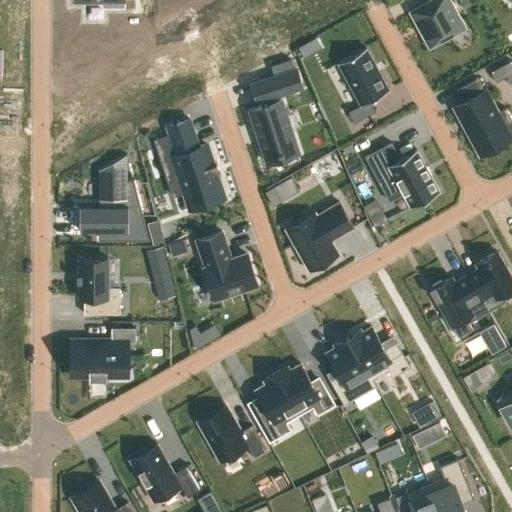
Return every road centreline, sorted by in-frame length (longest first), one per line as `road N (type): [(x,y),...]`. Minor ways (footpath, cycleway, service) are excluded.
road 1 (residential): [(40,0),(38,449)]
road 2 (residential): [(38,449),(287,308)]
road 3 (residential): [(287,308),(217,98)]
road 4 (residential): [(287,308),(476,201)]
road 5 (residential): [(476,201),(377,13)]
